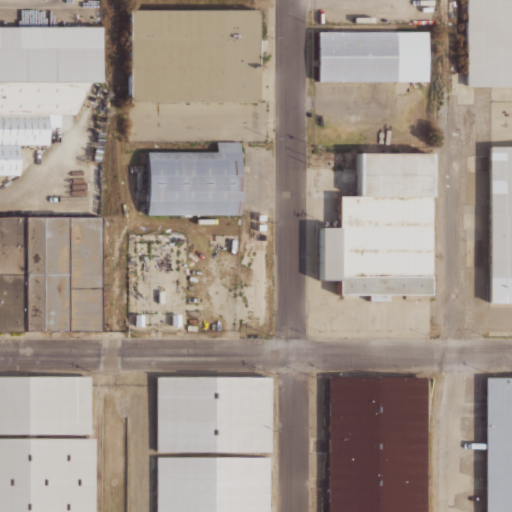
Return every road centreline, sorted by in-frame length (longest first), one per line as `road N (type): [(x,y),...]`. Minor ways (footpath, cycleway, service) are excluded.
road 1 (residential): [(511,352),(0,355)]
road 2 (residential): [(291,0),(290,511)]
